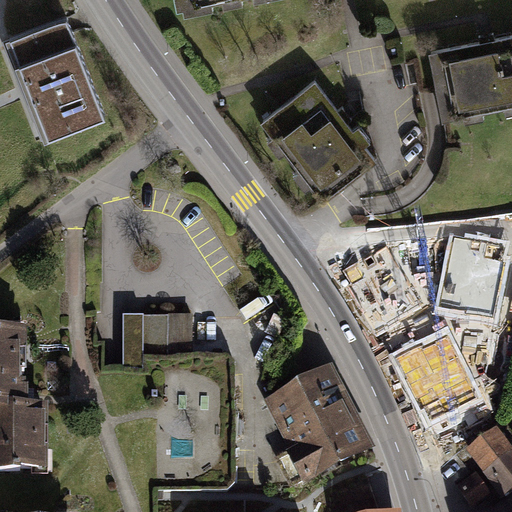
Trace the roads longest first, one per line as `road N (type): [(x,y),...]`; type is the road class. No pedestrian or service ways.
road 1 (secondary): [(416,511),(384,416),(337,320),(187,112)]
road 2 (residential): [(187,112),(0,258)]
road 3 (secondary): [(187,112),(106,0)]
